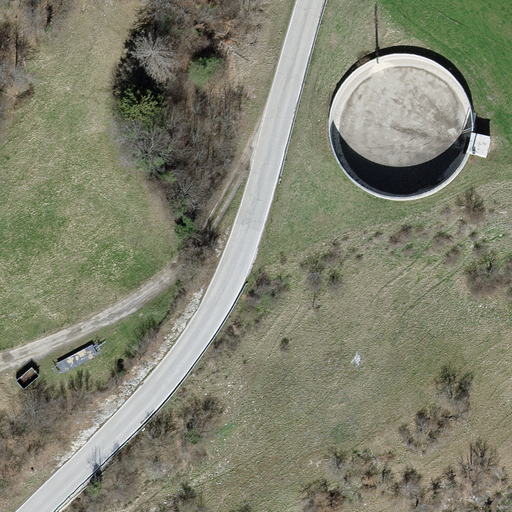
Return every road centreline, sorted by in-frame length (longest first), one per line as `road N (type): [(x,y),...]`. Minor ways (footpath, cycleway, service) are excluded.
road 1 (tertiary): [(314,0),(227,288),(163,391),(38,511)]
road 2 (track): [(271,147),(242,164),(189,252),(150,285),(105,317),(0,362)]
